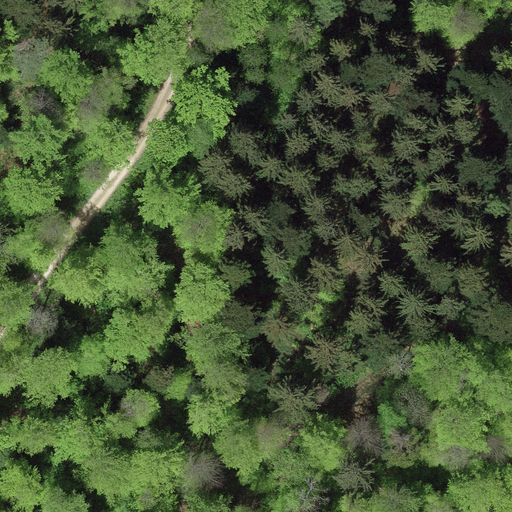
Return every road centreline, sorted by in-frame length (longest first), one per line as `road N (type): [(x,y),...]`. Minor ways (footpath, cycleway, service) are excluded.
road 1 (track): [(177,511),(511,277)]
road 2 (track): [(190,0),(172,87),(43,269),(0,351)]
